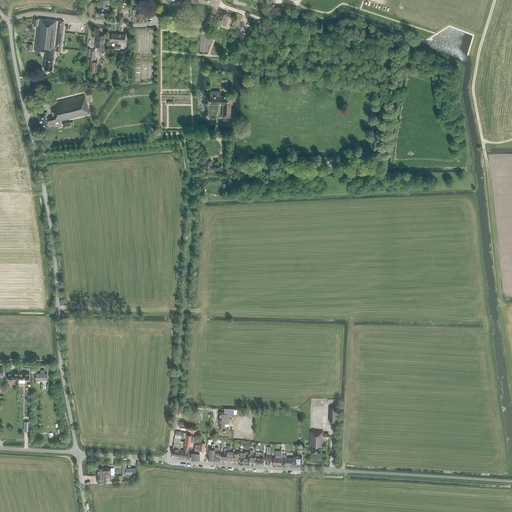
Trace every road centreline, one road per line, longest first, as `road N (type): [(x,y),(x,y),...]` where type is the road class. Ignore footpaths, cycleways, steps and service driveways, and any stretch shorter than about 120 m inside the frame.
road 1 (unclassified): [(77,453),(43,186),(9,19)]
road 2 (unclassified): [(511,481),(77,453)]
road 3 (track): [(259,19),(401,42),(409,46),(406,72)]
road 4 (unclassified): [(160,24),(45,14),(9,19)]
road 5 (track): [(482,140),(472,88),(494,0)]
road 6 (track): [(197,310),(57,307)]
